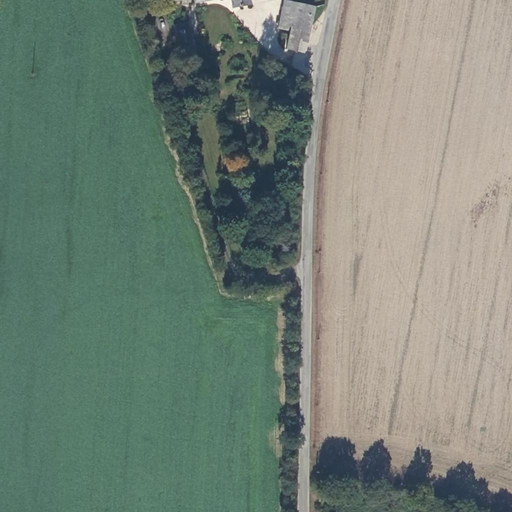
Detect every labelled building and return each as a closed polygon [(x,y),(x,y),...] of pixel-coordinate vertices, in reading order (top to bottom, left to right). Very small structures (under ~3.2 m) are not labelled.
[(225,0),(227,8),(233,7),(232,0),(225,0)] [(278,23),(290,26),(295,4),(282,1),(278,23)] [(290,26),(287,39),(306,43),(313,7),(295,4),(290,26)] [(172,27),(182,58),(195,54),(185,23),(172,27)] [(287,39),(285,49),(304,53),(306,43),(287,39)]
